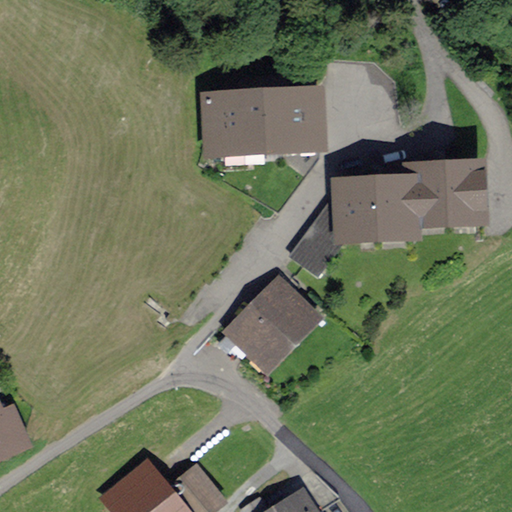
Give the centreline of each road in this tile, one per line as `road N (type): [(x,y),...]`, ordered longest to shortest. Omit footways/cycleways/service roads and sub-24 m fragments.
road 1 (residential): [(173,382),(327,161),(428,150),(438,71),(420,0)]
road 2 (residential): [(358,511),(257,412),(203,381),(173,382)]
road 3 (residential): [(173,382),(0,489)]
